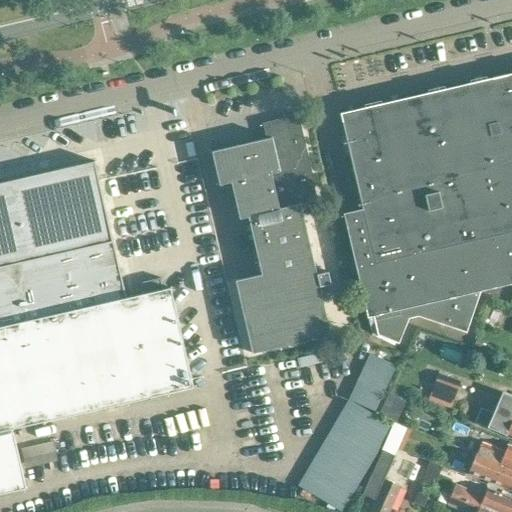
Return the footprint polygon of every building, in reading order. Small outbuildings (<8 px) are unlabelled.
[(511,73),(341,113),(363,208),(344,213),(369,316),(375,316),(379,334),(399,342),(410,317),(419,315),(467,332),(482,290),(511,283),(511,73)] [(318,274),(302,204),(318,200),(298,115),(263,123),(266,139),(212,151),(220,185),(232,182),(240,218),(248,216),(261,274),(235,280),(252,353),(332,334),(321,286),(331,283),(328,272),(318,274)] [(13,429),(193,387),(170,288),(126,298),(95,162),(0,183),(0,494),(26,488),(13,429)] [(307,355),(290,387),(332,408),(348,377),(307,355)] [(453,402),(461,380),(440,373),(431,394),(453,402)] [(405,398),(389,391),(379,412),(395,419),(405,398)] [(481,408),(475,423),(511,438),(511,396),(503,393),(494,413),(481,408)] [(511,446),(507,444),(505,450),(482,441),(476,454),(511,468),(511,446)] [(384,479),(396,454),(384,449),(363,494),(375,499),(384,479)] [(511,468),(476,454),(471,465),(473,466),(471,472),(492,481),(492,482),(511,489),(511,468)] [(426,472),(422,481),(434,486),(438,477),(426,472)] [(369,511),(386,511),(399,486),(384,479),(375,499),(369,511)] [(511,511),(511,497),(487,487),(484,494),(457,483),(452,493),(497,511),(511,511)] [(419,487),(413,503),(424,507),(430,491),(419,487)] [(497,511),(452,493),(448,503),(469,511),(497,511)]
